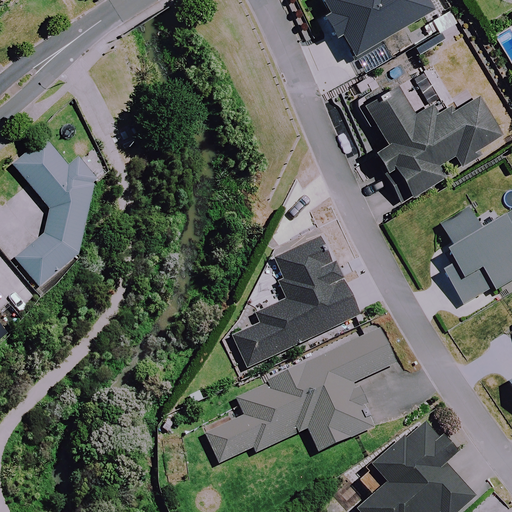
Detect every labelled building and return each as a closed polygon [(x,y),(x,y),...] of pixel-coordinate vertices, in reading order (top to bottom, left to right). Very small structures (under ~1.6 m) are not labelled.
[(320,0),(327,11),(317,17),(333,45),(341,40),(351,57),(430,12),(423,0),(320,0)] [(411,118),(394,90),(361,109),(385,148),(369,157),(397,205),(441,179),(434,168),(453,156),(460,168),(478,157),(475,152),(499,138),(476,99),(456,111),(446,110),(436,118),(429,107),(411,118)] [(66,170),(42,143),(12,170),(48,211),(40,240),(13,264),(37,290),(75,257),(94,184),(74,163),(66,170)] [(511,213),(481,232),(468,211),(439,228),(452,249),(444,254),(454,269),(442,276),(462,310),(492,292),(493,294),(511,282),(511,213)] [(358,320),(320,241),(272,264),(290,302),(256,317),(260,325),(231,338),(247,372),(358,320)] [(394,367),(378,333),(264,386),(266,391),(238,404),(244,416),(201,436),(216,467),(252,450),(255,455),(305,432),(316,456),(374,429),(354,385),(394,367)] [(455,457),(426,423),(371,471),(386,488),(357,511),(458,511),(472,500),(444,467),(455,457)]
